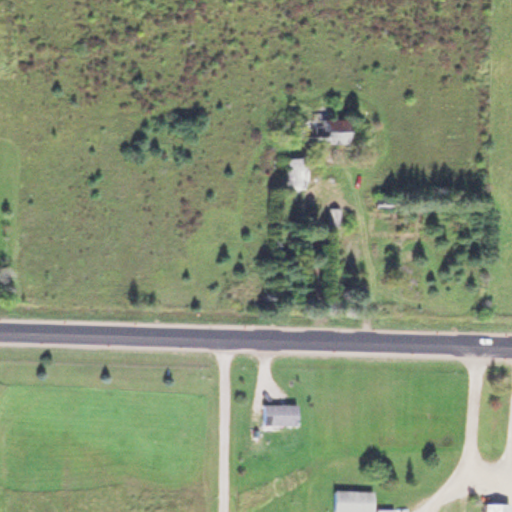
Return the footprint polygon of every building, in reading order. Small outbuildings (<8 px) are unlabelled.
[(294,116),(294,142),(338,142),(338,116),(294,116)] [(283,185),(299,185),(299,153),(283,153),(283,185)] [(289,423),(289,401),(256,401),(256,423),(289,423)] [(327,511),(366,511),(366,489),(327,489),(327,511)] [(504,511),(505,502),(479,502),(479,511),(504,511)]
